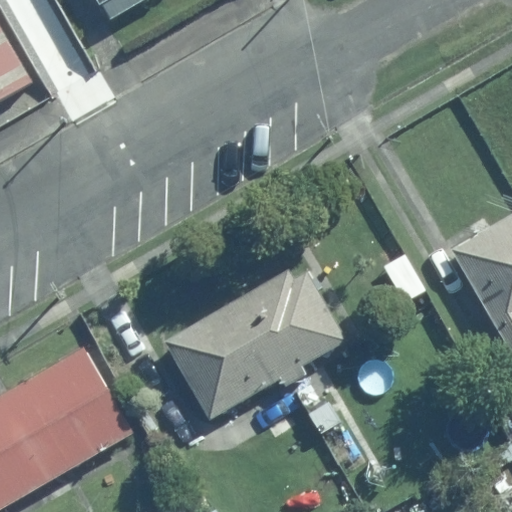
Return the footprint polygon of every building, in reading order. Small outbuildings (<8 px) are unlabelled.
[(100,0),(118,29),(167,0),(100,0)] [(0,24),(0,109),(37,88),(0,24)] [(511,220),(452,253),(511,362),(511,220)] [(286,394),(310,380),(305,373),(352,346),(306,266),(168,345),(214,425),(282,387),(286,394)] [(137,431),(88,346),(45,370),(94,454),(137,431)] [(94,454),(45,370),(0,395),(0,438),(33,491),(94,454)] [(345,427),(332,404),(292,425),(305,448),(345,427)] [(0,509),(33,491),(0,438),(0,509)]
